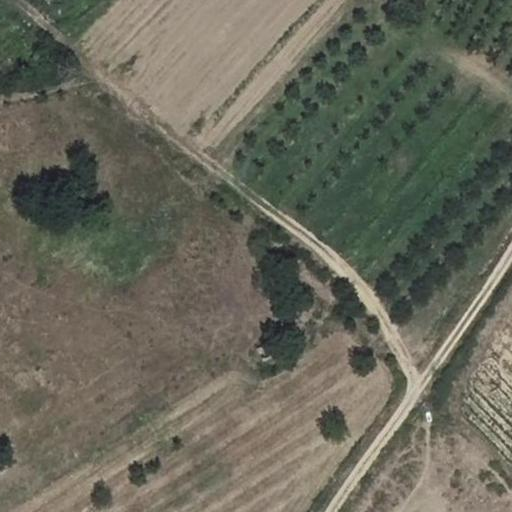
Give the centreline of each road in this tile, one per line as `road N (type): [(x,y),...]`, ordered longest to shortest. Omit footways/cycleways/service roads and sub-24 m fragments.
road 1 (track): [(26,0),(105,84),(354,279),(394,336),(416,390)]
road 2 (track): [(333,511),(511,255)]
